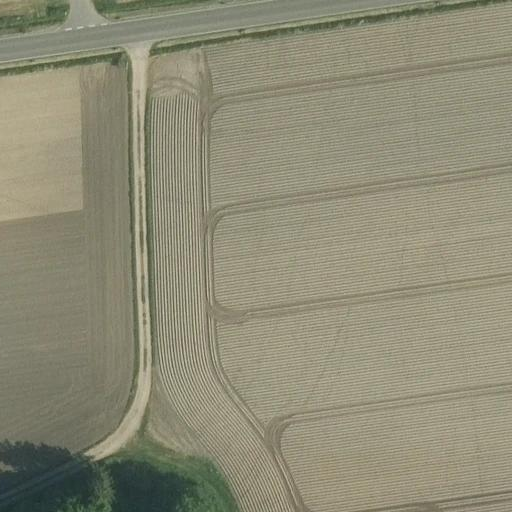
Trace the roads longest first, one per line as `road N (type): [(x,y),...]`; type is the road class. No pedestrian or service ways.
road 1 (track): [(136,31),(145,386),(130,430),(111,449),(0,504)]
road 2 (secondary): [(365,0),(90,37)]
road 3 (track): [(118,442),(199,473),(229,511)]
